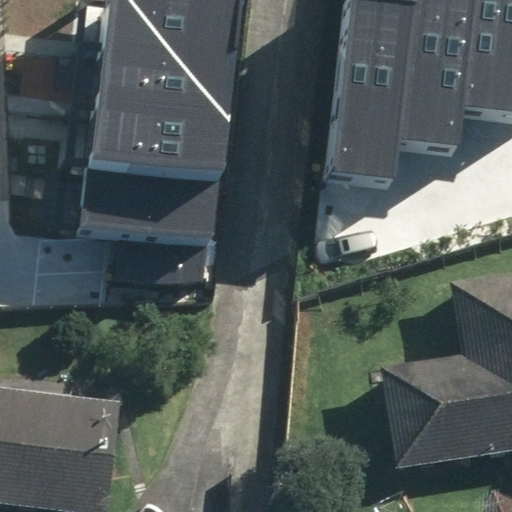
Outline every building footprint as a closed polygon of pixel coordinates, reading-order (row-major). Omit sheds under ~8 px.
[(207,282),(242,0),(110,0),(83,222),(117,226),(112,270),(207,282)] [(511,0),(350,0),(330,168),(391,176),(396,135),(456,143),(461,106),(511,112),(511,0)] [(367,238),(326,251),(340,295),(381,282),(367,238)] [(34,254),(0,254),(0,296),(35,295),(34,254)] [(376,375),(392,477),(511,458),(511,279),(446,290),(458,363),(376,375)] [(0,511),(100,511),(114,409),(0,395),(0,511)] [(480,511),(511,511),(511,510),(487,499),(480,511)]
